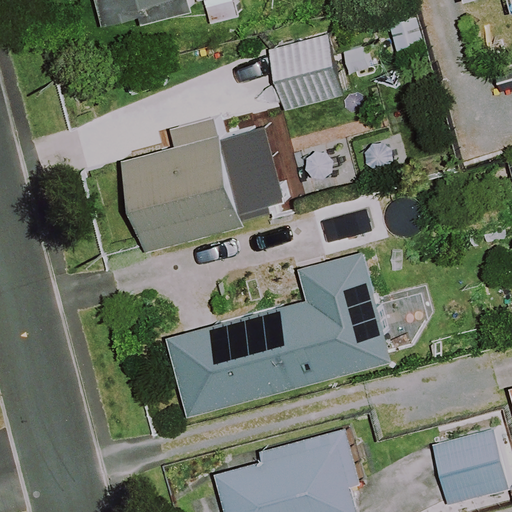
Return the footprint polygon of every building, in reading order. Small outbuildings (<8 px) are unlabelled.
[(101,0),(108,25),(152,12),(155,24),(209,8),(214,25),(243,17),(238,0),(101,0)] [(428,59),(421,18),(393,23),(400,64),(428,59)] [(346,96),(330,34),(273,49),(289,111),(346,96)] [(278,214),(253,124),(129,158),(154,249),(278,214)] [(397,362),(369,252),(306,268),(314,300),(175,337),(195,414),(397,362)] [(367,511),(370,511),(346,429),(220,466),(233,511),(367,511)] [(511,489),(511,482),(498,429),(437,444),(452,504),(511,489)]
